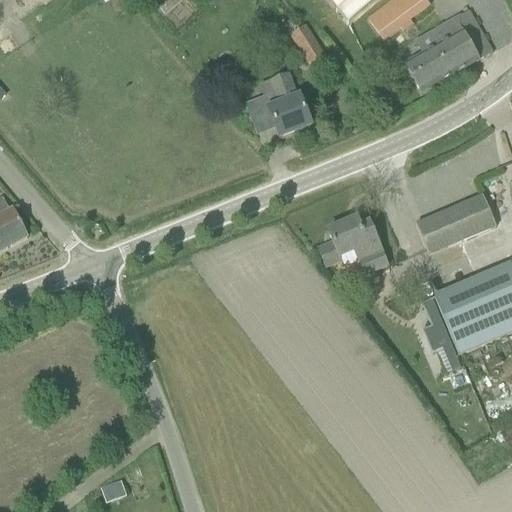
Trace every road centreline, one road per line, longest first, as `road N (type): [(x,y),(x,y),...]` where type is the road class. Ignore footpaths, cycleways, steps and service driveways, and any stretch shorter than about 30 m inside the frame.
road 1 (tertiary): [(91,267),(389,150),(511,78)]
road 2 (unclassified): [(191,511),(167,432),(113,300),(91,267)]
road 3 (unclassified): [(91,267),(0,161)]
